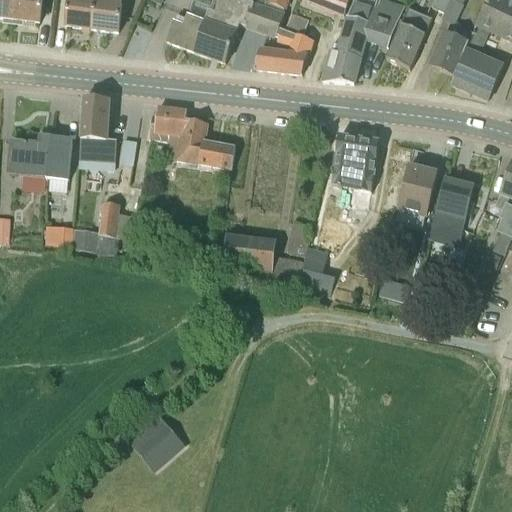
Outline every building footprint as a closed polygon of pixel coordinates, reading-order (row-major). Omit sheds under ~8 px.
[(0,0),(0,21),(12,23),(14,0),(0,0)] [(14,0),(12,23),(40,26),(43,0),(14,0)] [(69,0),(66,29),(92,32),(96,2),(95,0),(69,0)] [(92,32),(119,35),(122,5),(109,3),(109,0),(95,0),(96,2),(92,32)] [(164,0),(149,0),(149,3),(161,8),(164,0)] [(175,23),(173,27),(167,45),(226,67),(240,28),(276,42),(280,32),(285,17),(264,10),(266,0),(221,0),(216,16),(209,14),(206,24),(188,17),(184,26),(175,23)] [(291,0),(271,0),(269,7),(286,13),(291,0)] [(306,0),(305,4),(344,19),(351,2),(345,0),(306,0)] [(349,21),(348,20),(341,48),(334,46),(330,58),(339,61),(359,67),(365,45),(388,53),(405,9),(381,0),(378,11),(354,5),(349,21)] [(435,0),(431,9),(444,16),(451,1),(452,1),(452,0),(435,0)] [(488,104),(488,103),(502,70),(479,60),(491,33),(511,43),(511,1),(510,0),(490,0),(477,26),(474,35),(473,35),(464,53),(455,79),(452,88),(488,104)] [(447,36),(431,68),(455,79),(464,53),(473,35),(455,28),(465,8),(452,1),(451,1),(444,16),(441,23),(451,28),(448,36),(447,36)] [(411,73),(433,22),(408,11),(386,63),(411,73)] [(305,39),(311,22),(295,16),(289,34),(305,39)] [(290,59),(261,55),(256,73),(302,78),(313,44),(303,41),(285,35),(280,32),(276,42),(280,43),(280,47),(292,51),(290,59)] [(354,87),(354,85),(359,67),(339,61),(330,58),(323,85),(354,87)] [(109,106),(83,104),(83,108),(82,143),(81,164),(118,164),(119,144),(109,143),(109,106)] [(151,130),(150,136),(156,136),(180,139),(205,144),(208,127),(186,123),(187,114),(158,111),(156,130),(151,130)] [(156,136),(150,136),(149,143),(168,145),(166,160),(176,161),(175,163),(199,168),(199,167),(232,173),(236,152),(204,147),(205,144),(180,139),(156,136)] [(331,189),(352,194),(350,206),(369,209),(372,197),(380,145),(339,139),(336,159),(334,174),(331,189)] [(50,143),(52,141),(40,140),(39,148),(12,145),(9,178),(44,182),(46,169),(50,143)] [(73,144),(52,141),(50,143),(46,169),(44,182),(68,185),(73,144)] [(136,167),(139,143),(127,141),(124,165),(136,167)] [(505,259),(506,257),(508,251),(511,243),(511,170),(497,206),(505,210),(501,220),(503,221),(497,235),(501,237),(493,253),(505,259)] [(427,217),(438,178),(437,178),(436,181),(422,177),(423,174),(422,174),(421,175),(408,171),(398,210),(427,217)] [(447,184),(445,183),(439,211),(433,239),(460,245),(473,191),(464,189),(464,188),(463,187),(462,190),(446,185),(447,184)] [(103,206),(97,251),(96,256),(114,257),(118,217),(118,208),(103,206)] [(0,243),(9,244),(10,224),(0,223),(0,243)] [(313,230),(293,225),(285,256),(305,261),(313,230)] [(47,231),(46,247),(45,251),(73,252),(74,232),(47,231)] [(76,234),(75,249),(75,252),(95,254),(96,235),(76,234)] [(227,240),(224,266),(223,277),(239,279),(239,284),(271,288),(270,292),(296,296),(303,265),(275,261),(277,245),(227,240)] [(303,265),(296,296),(329,301),(335,281),(323,277),(328,256),(310,251),(306,265),(303,265)] [(502,261),(492,256),(487,269),(497,273),(502,261)] [(405,308),(408,300),(400,298),(403,289),(386,283),(381,300),(405,308)] [(154,456),(175,438),(162,424),(141,441),(154,456)]
